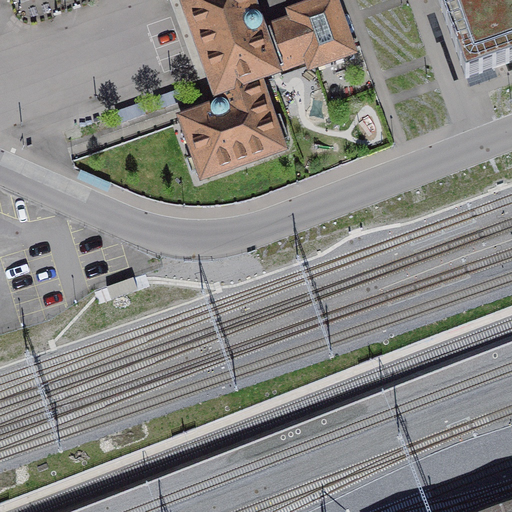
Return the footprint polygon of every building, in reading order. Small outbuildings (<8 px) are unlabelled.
[(227,89),(254,79),(310,59),(312,65),(349,51),(331,0),(293,14),(296,20),(262,32),(261,27),(261,26),(261,25),(261,24),(260,22),(260,21),(259,20),(258,19),(257,18),(255,17),(254,17),(252,17),(246,0),(185,0),(198,34),(197,35),(198,38),(198,40),(200,46),(202,51),(204,53),(205,56),(206,56),(218,92),(227,89)] [(511,0),(438,0),(466,79),(511,62),(511,0)] [(186,123),(204,175),(279,148),(254,79),(227,89),(232,104),(229,105),(227,106),(226,105),(225,104),(223,104),(222,103),(220,103),(219,103),(217,104),(216,104),(215,105),(214,106),(213,107),(212,109),(212,110),(212,111),(185,121),(186,123)] [(111,185),(80,171),(76,180),(108,193),(111,185)] [(107,288),(111,300),(138,291),(133,278),(107,288)]
